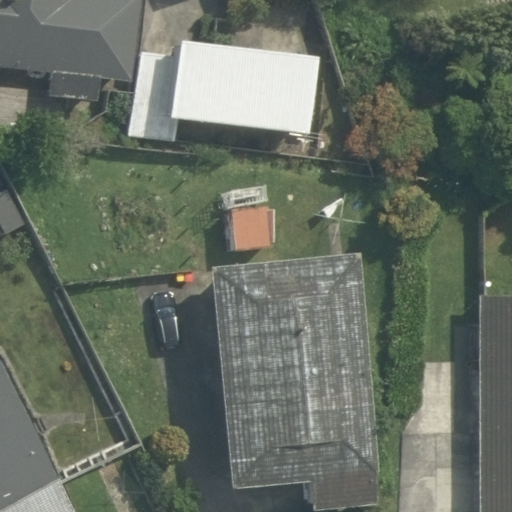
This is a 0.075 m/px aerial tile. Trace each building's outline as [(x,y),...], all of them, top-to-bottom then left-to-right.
[(0,0),(0,70),(45,74),(42,106),(87,110),(89,79),(127,82),(133,0),(0,0)] [(155,128),(308,145),(317,69),(139,49),(129,140),(153,143),(155,128)] [(39,87),(0,84),(0,134),(35,137),(39,87)] [(263,194),(228,194),(228,257),(263,256),(263,194)] [(280,255),(282,276),(210,281),(227,507),(310,501),(311,511),(369,511),(352,271),(331,273),(329,251),(280,255)] [(511,511),(511,297),(480,297),(473,511),(511,511)] [(0,511),(74,511),(0,369),(0,511)]
